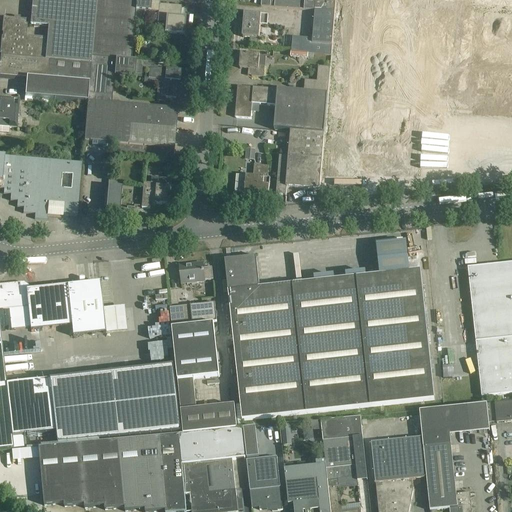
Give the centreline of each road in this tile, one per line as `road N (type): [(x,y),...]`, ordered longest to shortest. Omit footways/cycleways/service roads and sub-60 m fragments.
road 1 (unclassified): [(203,232),(511,199)]
road 2 (unclassified): [(203,232),(216,0)]
road 3 (unclassified): [(0,251),(203,232)]
